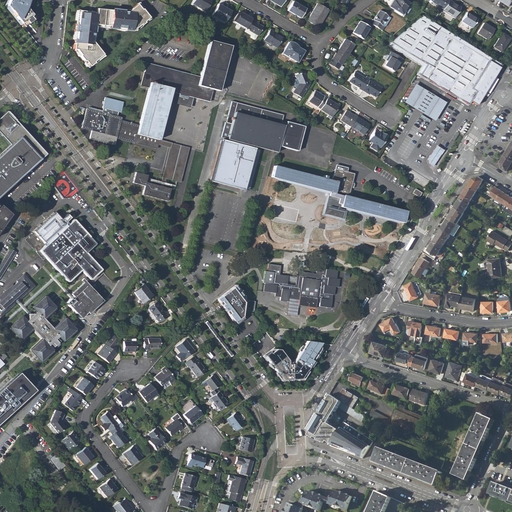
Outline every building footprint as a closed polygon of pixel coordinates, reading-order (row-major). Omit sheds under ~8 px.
[(9,0),(7,5),(10,6),(9,7),(24,25),(34,17),(27,7),(25,7),(26,4),(27,0),(9,0)] [(209,0),(193,0),(192,4),(205,12),(211,1),(209,0)] [(409,8),(411,4),(404,0),(393,0),(393,2),(390,8),(404,16),(406,13),(407,14),(411,9),(409,8)] [(443,9),(448,0),(432,0),(431,2),(443,9)] [(454,18),(460,8),(448,0),(443,9),(442,11),(454,18)] [(300,18),(305,9),(292,1),(287,11),(300,18)] [(318,28),(329,10),(317,3),(306,21),(318,28)] [(141,9),(136,4),(127,12),(124,12),(124,11),(120,10),(120,13),(116,13),(116,11),(97,9),(96,13),(91,11),(91,14),(79,12),(77,24),(76,24),(75,31),(76,31),(76,39),(75,39),(73,49),(76,49),(80,55),(84,61),(85,60),(89,66),(94,62),(93,61),(102,54),(92,41),(93,33),(94,33),(95,24),(110,26),(110,28),(117,29),(117,28),(125,28),(124,30),(134,31),(135,28),(140,24),(141,25),(144,22),(143,21),(148,17),(142,9),(141,9)] [(224,23),(231,11),(218,4),(211,15),(224,23)] [(387,16),(387,15),(379,10),(373,20),(371,24),(379,29),(381,25),(384,27),(390,18),(387,16)] [(245,29),(251,18),(239,11),(233,22),(245,29)] [(471,28),(477,19),(466,12),(460,21),(471,28)] [(470,101),(494,61),(421,16),(390,42),(388,46),(418,65),(425,69),(420,76),(440,88),(449,93),(462,101),(464,97),(470,101)] [(254,22),(255,21),(251,18),(245,29),(244,31),(250,35),(250,36),(250,38),(253,40),(255,39),(257,36),(263,27),(256,23),(254,22)] [(362,39),(369,27),(359,21),(352,33),(362,39)] [(487,40),(494,30),(483,23),(476,33),(487,40)] [(273,34),(274,32),(269,29),(263,40),(276,48),(282,39),(273,34)] [(501,52),(510,38),(502,33),(493,47),(501,52)] [(347,55),(353,44),(344,39),(338,49),(347,55)] [(161,93),(170,95),(168,102),(190,107),(192,100),(198,102),(198,99),(209,102),(212,89),(219,91),(222,78),(213,76),(220,50),(228,53),(230,46),(209,40),(200,77),(146,63),(141,85),(148,87),(139,126),(120,121),(121,117),(117,116),(118,112),(120,113),(123,102),(105,97),(102,108),(103,108),(101,112),(86,108),(81,128),(91,130),(89,139),(114,145),(115,138),(156,149),(157,144),(158,140),(162,125),(153,122),(161,93)] [(291,42),(289,43),(288,42),(282,53),(297,62),(303,51),(298,48),(296,45),(294,44),(291,42)] [(338,49),(332,59),(329,64),(338,70),(340,65),(347,55),(338,49)] [(213,76),(222,78),(228,53),(220,50),(213,76)] [(400,63),(403,59),(391,52),(388,56),(390,57),(387,61),(384,66),(393,72),(396,67),(399,63),(400,63)] [(301,98),(309,84),(304,72),(295,75),(296,79),(292,80),(295,88),(293,93),(294,93),(297,95),(301,98)] [(368,81),(370,79),(366,76),(364,78),(354,72),(348,81),(358,88),(358,89),(362,91),(362,90),(368,81)] [(375,97),(381,88),(368,81),(362,90),(369,95),(369,94),(375,97)] [(446,103),(416,84),(404,103),(435,122),(446,103)] [(322,99),(324,96),(314,90),(307,101),(320,109),(326,100),(322,99)] [(153,122),(162,125),(168,102),(170,95),(161,93),(153,122)] [(330,119),(339,106),(327,98),(326,100),(320,109),(320,110),(328,115),(326,117),(330,119)] [(281,122),(283,115),(231,101),(226,122),(225,122),(220,137),(227,139),(227,138),(277,151),(278,145),(280,145),(280,147),(296,151),(302,126),(286,122),(286,123),(281,122)] [(350,127),(356,117),(346,110),(339,120),(350,127)] [(15,180),(44,154),(6,112),(0,117),(0,133),(10,144),(0,153),(0,229),(11,214),(0,205),(0,186),(11,177),(15,180)] [(362,135),(369,125),(356,117),(350,127),(362,135)] [(379,148),(387,136),(382,133),(380,134),(374,130),(368,140),(372,143),(369,147),(376,152),(379,147),(379,148)] [(260,150),(220,140),(209,181),(243,190),(244,188),(249,190),(260,150)] [(173,171),(171,180),(180,182),(188,148),(171,143),(170,148),(161,181),(164,182),(165,178),(166,179),(169,170),(173,171)] [(508,171),(511,164),(511,144),(501,161),(502,167),(507,170),(508,171)] [(428,164),(432,167),(441,153),(440,148),(436,145),(427,159),(428,164)] [(284,171),(280,170),(280,167),(274,166),(271,177),(282,180),(284,171)] [(282,180),(313,188),(316,179),(320,180),(321,178),(280,167),(280,170),(284,171),(282,180)] [(347,196),(353,174),(335,169),(332,181),(321,178),(320,180),(316,179),(313,188),(329,192),(323,214),(341,218),(344,208),(402,223),(405,211),(347,196)] [(147,178),(147,175),(135,172),(132,183),(144,186),(142,195),(167,201),(170,189),(163,187),(160,186),(151,184),(149,183),(145,182),(146,180),(147,178)] [(484,179),(479,176),(473,178),(468,186),(477,191),(484,179)] [(0,186),(0,193),(15,180),(11,177),(0,186)] [(172,189),(175,190),(176,185),(164,182),(161,181),(147,178),(146,180),(149,181),(149,183),(151,184),(151,182),(160,184),(160,186),(163,187),(164,185),(173,187),(172,189)] [(469,203),(477,191),(468,186),(461,197),(469,203)] [(499,189),(498,189),(495,187),(490,195),(503,203),(508,194),(499,189)] [(511,197),(508,194),(503,203),(511,208),(510,210),(511,211),(511,197)] [(464,213),(469,203),(461,197),(455,207),(464,213)] [(38,209),(41,214),(46,210),(42,205),(38,209)] [(458,224),(464,213),(455,207),(448,218),(458,224)] [(73,220),(66,226),(54,212),(53,211),(43,221),(44,222),(50,229),(47,231),(41,225),(40,224),(32,231),(42,243),(43,242),(46,245),(43,247),(42,246),(37,251),(45,259),(46,258),(67,281),(81,269),(87,277),(86,277),(92,283),(93,282),(103,273),(100,270),(85,253),(84,251),(92,244),(84,235),(86,234),(85,234),(86,233),(73,220)] [(454,236),(461,226),(458,224),(448,218),(442,228),(451,234),(454,236)] [(41,225),(47,231),(50,229),(44,222),(41,225)] [(445,245),(451,234),(442,228),(435,239),(445,245)] [(509,250),(511,244),(511,242),(493,230),(487,240),(495,244),(495,243),(504,249),(505,248),(509,250)] [(84,251),(85,253),(94,245),(95,244),(95,243),(94,243),(86,233),(85,234),(86,234),(84,235),(92,244),(84,251)] [(438,255),(445,245),(435,239),(429,249),(438,255)] [(0,277),(16,252),(10,248),(1,262),(0,263),(0,277)] [(421,277),(431,262),(422,257),(413,272),(421,277)] [(490,278),(503,277),(501,258),(488,260),(490,278)] [(288,298),(298,300),(298,305),(315,308),(316,302),(319,302),(318,306),(330,308),(331,300),(331,299),(332,295),(334,295),(335,287),(338,287),(339,279),(336,279),(337,270),(321,268),(320,274),(297,271),(296,277),(295,282),(295,285),(286,284),(287,281),(287,276),(279,274),(280,265),(268,264),(267,271),(264,271),(263,283),(264,283),(263,292),(275,293),(274,296),(280,297),(279,300),(288,301),(288,298)] [(29,290),(34,286),(23,274),(17,281),(17,282),(13,285),(12,285),(6,290),(5,290),(3,292),(4,293),(0,295),(0,316),(0,317),(9,309),(14,304),(14,303),(15,302),(17,304),(18,303),(19,302),(20,301),(18,299),(19,298),(20,299),(27,292),(27,293),(30,291),(29,290)] [(411,301),(419,297),(413,283),(405,286),(411,301)] [(102,303),(84,284),(70,297),(72,299),(65,305),(80,321),(87,315),(88,316),(102,303)] [(142,303),(152,296),(143,284),(133,292),(142,303)] [(246,309),(247,300),(243,300),(244,296),(240,291),(237,293),(233,287),(217,299),(235,323),(242,318),(241,316),(242,310),(246,311),(246,309)] [(451,292),(450,294),(449,294),(446,307),(452,308),(452,305),(461,307),(462,297),(463,294),(451,292)] [(440,306),(442,295),(431,293),(429,304),(440,306)] [(43,318),(54,308),(44,296),(32,307),(37,311),(34,314),(31,314),(30,313),(29,313),(28,312),(27,313),(28,315),(27,315),(28,316),(28,319),(25,322),(21,317),(10,327),(20,339),(32,328),(41,339),(30,350),(41,361),(52,351),(48,346),(50,344),(53,347),(55,345),(56,347),(59,344),(58,343),(59,341),(56,338),(59,336),(63,340),(74,330),(64,319),(53,329),(43,318)] [(500,312),(511,311),(509,296),(500,297),(500,301),(499,302),(500,312)] [(474,310),(476,299),(462,297),(461,307),(460,308),(474,310)] [(288,298),(288,301),(286,313),(296,315),(298,305),(298,300),(288,298)] [(254,308),(255,302),(247,300),(246,309),(248,309),(249,307),(254,308)] [(18,303),(27,313),(28,312),(19,302),(18,303)] [(159,322),(167,316),(156,302),(148,308),(159,322)] [(493,312),(494,302),(482,302),(482,312),(493,312)] [(396,323),(398,319),(393,317),(381,324),(386,333),(391,331),(390,329),(391,328),(395,335),(401,332),(396,323)] [(421,336),(423,323),(410,321),(408,329),(408,332),(409,334),(417,335),(416,344),(417,344),(421,345),(423,337),(421,336)] [(440,336),(441,328),(428,325),(426,334),(440,336)] [(458,340),(460,331),(446,329),(445,337),(458,340)] [(478,342),(478,333),(465,332),(464,341),(478,342)] [(504,342),(511,341),(511,332),(503,333),(504,342)] [(105,345),(97,355),(108,362),(112,356),(113,357),(116,353),(111,349),(113,346),(116,343),(113,333),(107,341),(104,344),(105,345)] [(498,342),(498,334),(484,334),(484,342),(498,342)] [(159,348),(160,338),(143,338),(143,350),(147,350),(147,348),(159,348)] [(184,359),(194,351),(185,339),(175,347),(179,353),(175,356),(180,361),(184,359)] [(136,351),(136,341),(123,341),(123,351),(136,351)] [(267,352),(266,351),(259,356),(279,381),(299,381),(318,352),(318,343),(304,342),(290,365),(283,364),(283,360),(275,349),(270,349),(267,352)] [(385,357),(388,346),(374,342),(371,351),(377,353),(377,354),(385,357)] [(405,353),(405,354),(399,352),(397,360),(407,364),(407,362),(410,364),(413,356),(405,353)] [(425,370),(429,358),(417,354),(416,356),(413,355),(413,356),(410,364),(413,364),(419,366),(418,367),(425,370)] [(197,359),(196,360),(193,356),(184,363),(187,367),(188,366),(197,377),(206,370),(197,359)] [(0,420),(0,422),(35,390),(19,373),(0,389),(0,367),(4,364),(0,359),(0,390),(18,374),(33,390),(0,420)] [(442,374),(445,363),(433,359),(430,370),(442,374)] [(101,373),(104,369),(94,361),(86,371),(95,378),(100,372),(101,373)] [(458,380),(463,366),(451,362),(446,376),(458,380)] [(170,384),(175,380),(164,366),(161,369),(162,371),(154,377),(161,386),(167,381),(170,384)] [(468,373),(465,381),(476,386),(477,385),(481,375),(478,374),(472,371),(470,372),(469,374),(468,373)] [(365,379),(365,378),(353,373),(350,381),(353,383),(352,385),(357,387),(357,386),(361,388),(361,387),(366,388),(369,380),(365,379)] [(0,420),(33,390),(18,374),(0,390),(0,420)] [(489,389),(493,379),(482,374),(481,375),(477,385),(488,390),(489,389)] [(215,388),(220,385),(212,375),(205,381),(207,385),(212,390),(210,392),(213,396),(218,392),(215,388)] [(501,393),(506,382),(494,377),(493,379),(489,389),(500,394),(501,393)] [(89,389),(92,385),(82,378),(75,387),(84,394),(88,389),(89,389)] [(386,388),(386,387),(372,381),(369,389),(383,395),(383,394),(386,388)] [(511,383),(506,381),(506,382),(501,393),(511,397),(511,383)] [(146,402),(157,394),(149,383),(145,386),(146,387),(143,389),(142,388),(138,392),(146,402)] [(402,388),(402,387),(396,385),(393,395),(407,399),(410,390),(402,388)] [(126,389),(115,398),(122,407),(130,400),(131,402),(134,400),(137,397),(130,388),(127,391),(126,389)] [(391,390),(386,388),(383,394),(385,395),(389,396),(391,390)] [(72,411),(79,401),(82,398),(70,389),(67,392),(71,394),(63,404),(72,411)] [(353,408),(359,398),(346,390),(340,400),(350,407),(353,408)] [(426,405),(429,395),(415,390),(412,401),(426,405)] [(220,411),(229,404),(219,391),(218,392),(213,396),(208,399),(211,402),(212,401),(220,411)] [(322,407),(334,415),(339,408),(362,422),(366,417),(353,408),(350,407),(340,400),(338,399),(330,394),(322,407)] [(190,424),(202,415),(194,405),(182,415),(190,424)] [(398,406),(392,420),(374,411),(371,415),(375,417),(374,419),(383,423),(389,427),(391,423),(424,437),(428,438),(435,422),(430,419),(425,417),(406,410),(398,406)] [(331,446),(342,429),(330,422),(334,415),(322,407),(308,430),(308,437),(331,446)] [(60,421),(64,413),(55,410),(49,423),(58,434),(65,428),(60,421)] [(107,411),(99,418),(103,423),(100,426),(104,431),(107,428),(109,431),(117,425),(120,423),(114,416),(112,418),(107,411)] [(235,431),(244,424),(235,412),(227,418),(232,425),(231,426),(235,431)] [(180,432),(183,429),(187,426),(177,413),(171,418),(173,421),(164,428),(171,436),(178,430),(180,432)] [(462,422),(446,459),(385,436),(375,463),(388,467),(389,466),(394,468),(393,469),(419,479),(419,478),(424,480),(424,481),(437,486),(441,478),(451,482),(454,475),(467,481),(473,468),(472,468),(474,463),(475,463),(486,438),(485,438),(487,433),(489,434),(495,420),(481,414),(475,428),(462,422)] [(364,433),(365,431),(352,422),(350,425),(363,434),(364,433)] [(118,430),(120,428),(117,425),(109,431),(111,434),(109,436),(117,448),(127,441),(118,430)] [(161,436),(155,428),(148,434),(151,438),(148,440),(156,450),(163,445),(159,439),(161,436)] [(371,447),(343,428),(342,429),(331,446),(363,458),(371,447)] [(73,436),(75,435),(72,431),(61,441),(69,450),(79,442),(73,436)] [(251,452),(254,439),(242,437),(239,449),(251,452)] [(131,465),(142,457),(133,445),(122,454),(131,465)] [(87,451),(88,451),(85,447),(75,455),(83,464),(93,457),(90,453),(89,454),(87,451)] [(210,460),(204,458),(189,454),(187,463),(192,465),(202,467),(203,468),(204,466),(211,468),(212,463),(209,462),(210,460)] [(243,458),(236,457),(235,464),(241,465),(239,474),(248,476),(253,461),(243,458)] [(97,479),(105,473),(97,463),(89,469),(97,479)] [(192,489),(196,476),(184,473),(181,485),(192,489)] [(231,481),(228,492),(230,492),(229,496),(228,499),(239,502),(240,499),(244,483),(245,483),(246,480),(229,475),(227,480),(231,481)] [(106,497),(117,488),(109,479),(98,487),(106,497)] [(511,488),(509,488),(505,486),(496,483),(491,495),(511,502),(511,488)] [(348,495),(340,492),(336,490),(332,500),(329,499),(327,503),(335,506),(336,504),(343,507),(342,509),(347,511),(353,497),(348,495)] [(321,496),(313,492),(309,491),(305,500),(304,505),(305,505),(309,507),(309,505),(316,508),(316,510),(320,511),(324,502),(325,497),(321,496)] [(195,504),(197,497),(178,492),(177,498),(180,499),(178,505),(192,509),(193,503),(195,504)] [(386,511),(392,499),(379,493),(375,502),(374,501),(373,505),(374,505),(371,511),(370,511),(369,511),(386,511)] [(116,511),(125,511),(132,507),(125,498),(119,503),(121,506),(115,510),(116,511)] [(112,506),(115,510),(121,506),(119,503),(118,502),(112,506)] [(226,503),(226,505),(219,503),(217,508),(219,508),(218,511),(216,511),(215,511),(234,511),(236,507),(230,505),(231,504),(226,503)] [(302,511),(304,508),(299,507),(289,503),(288,508),(286,511),(302,511)]
